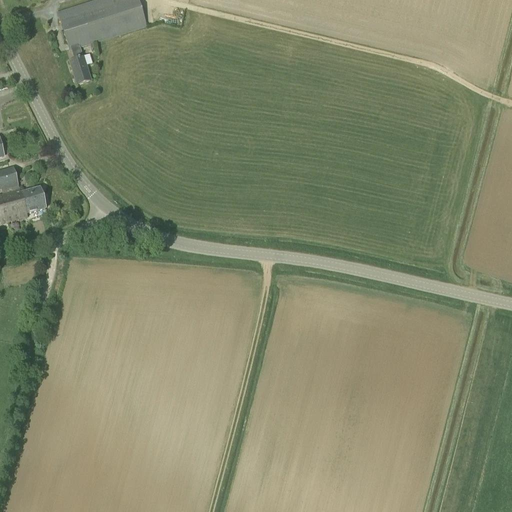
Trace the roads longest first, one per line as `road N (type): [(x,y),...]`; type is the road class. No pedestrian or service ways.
road 1 (tertiary): [(511,304),(176,244),(108,211)]
road 2 (tertiary): [(108,211),(50,135),(0,29)]
road 3 (track): [(51,241),(22,380)]
